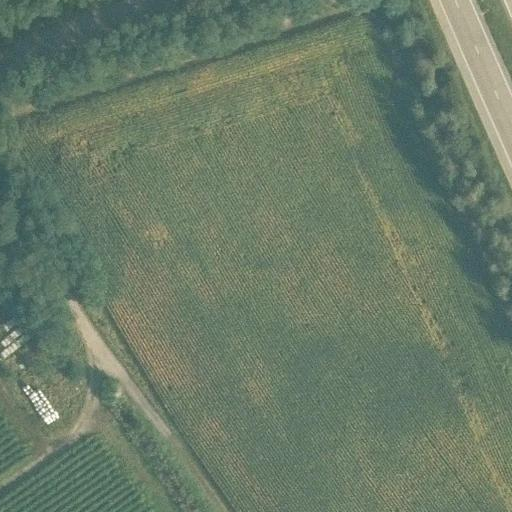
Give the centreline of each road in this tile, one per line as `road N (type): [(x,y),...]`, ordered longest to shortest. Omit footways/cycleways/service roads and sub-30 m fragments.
road 1 (unclassified): [(0,203),(161,434)]
road 2 (unclassified): [(0,67),(164,0)]
road 3 (trunk): [(454,0),(511,133)]
